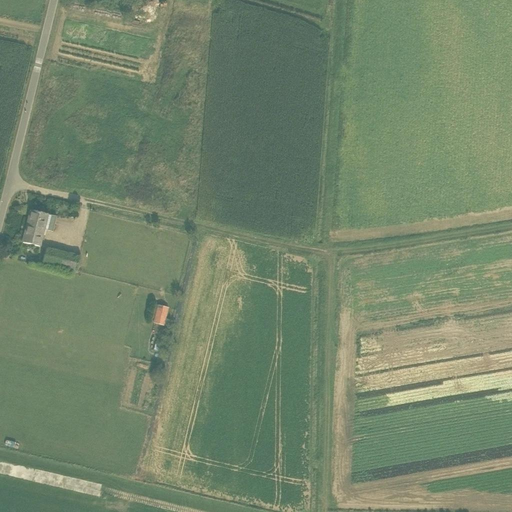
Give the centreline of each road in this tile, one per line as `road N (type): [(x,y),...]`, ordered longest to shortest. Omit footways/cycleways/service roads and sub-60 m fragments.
road 1 (track): [(511,225),(328,252),(8,183)]
road 2 (track): [(328,252),(324,511)]
road 3 (unclassified): [(0,220),(54,0)]
road 4 (track): [(189,511),(0,467)]
